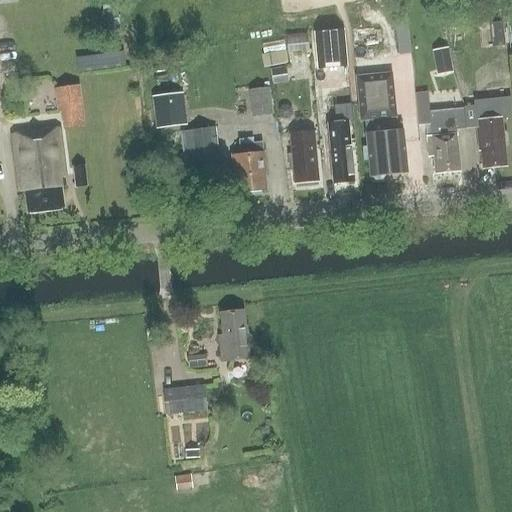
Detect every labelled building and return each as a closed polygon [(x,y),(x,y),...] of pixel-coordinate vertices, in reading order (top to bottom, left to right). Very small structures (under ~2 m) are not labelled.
[(406,52),(417,51),(415,20),(404,20),(406,52)] [(344,31),(315,33),(318,69),(347,67),(344,31)] [(309,51),(308,37),(287,39),(288,53),(309,51)] [(433,51),(437,76),(453,73),(448,48),(433,51)] [(82,57),(78,58),(80,70),(83,69),(126,64),(124,52),(82,57)] [(392,73),(356,77),(360,121),(365,121),(368,148),(364,149),(365,160),(369,160),(371,176),(372,176),(376,179),(383,178),(385,175),(407,172),(403,130),(402,122),(397,123),(392,73)] [(62,112),(64,129),(85,127),(80,85),(55,88),(57,112),(62,112)] [(249,90),(252,117),(273,115),(269,88),(249,90)] [(418,125),(430,124),(427,92),(415,94),(418,125)] [(152,97),(157,129),(182,126),(178,94),(152,97)] [(479,127),(477,128),(479,152),(481,152),(483,169),(507,166),(505,149),(508,146),(507,134),(504,132),(502,120),(511,118),(511,107),(511,100),(477,103),(479,127)] [(466,129),(464,109),(430,112),(432,136),(427,137),(428,158),(434,157),(436,174),(460,172),(456,130),(466,129)] [(328,123),(330,141),(331,153),(334,184),(354,182),(349,120),(328,123)] [(215,128),(182,132),(187,173),(221,169),(215,128)] [(64,178),(66,178),(60,129),(13,135),(20,192),(25,192),(28,214),(65,210),(62,187),(65,187),(64,178)] [(295,185),(305,184),(307,186),(313,185),(315,183),(319,183),(316,153),(314,130),(291,132),(293,155),(289,155),(290,171),(294,170),(295,185)] [(264,174),(267,174),(264,152),(263,143),(244,144),(243,140),(239,140),(241,155),(232,156),(234,178),(237,177),(239,194),(265,191),(264,174)] [(84,166),(73,168),(76,188),(87,186),(84,166)] [(220,336),(224,363),(252,360),(251,350),(254,350),(252,335),(248,336),(244,311),(222,314),(225,335),(220,336)] [(194,355),(195,366),(208,364),(206,353),(194,355)] [(208,411),(205,385),(164,390),(167,415),(208,411)] [(175,477),(177,490),(193,489),(191,475),(175,477)]
